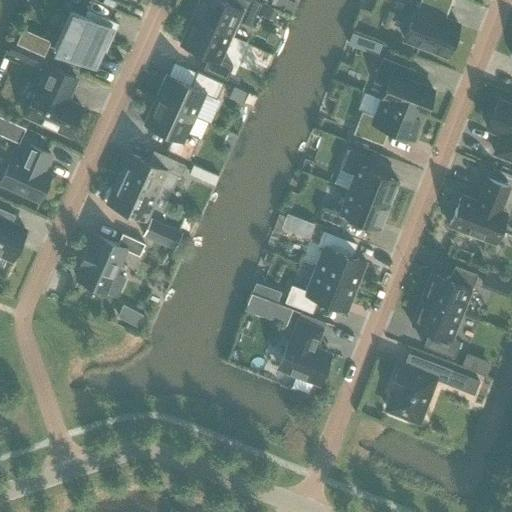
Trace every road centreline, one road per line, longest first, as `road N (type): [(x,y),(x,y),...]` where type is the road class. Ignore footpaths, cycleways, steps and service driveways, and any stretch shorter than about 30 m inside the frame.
road 1 (residential): [(304,508),(502,0)]
road 2 (residential): [(163,0),(21,317),(68,471)]
road 3 (residential): [(304,508),(159,452),(134,451),(68,471)]
